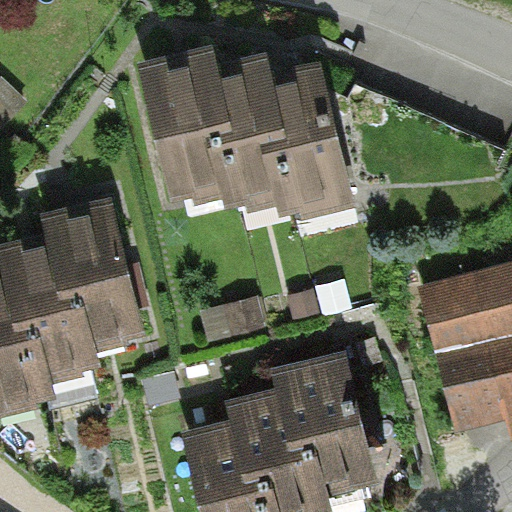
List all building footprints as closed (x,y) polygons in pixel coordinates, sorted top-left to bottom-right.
[(115,57),(148,200),(210,186),(216,213),(265,202),(268,217),(340,201),(309,67),(259,78),(253,54),(205,65),(198,38),(115,57)] [(100,193),(47,206),(52,230),(78,338),(132,325),(100,193)] [(52,230),(0,242),(0,261),(28,375),(84,362),(78,338),(52,230)] [(511,246),(395,282),(418,354),(401,359),(425,436),(491,416),(497,437),(511,432),(511,246)] [(0,261),(0,401),(33,393),(28,375),(0,261)] [(224,415),(168,429),(189,511),(312,511),(308,492),(364,478),(331,350),(267,366),(271,386),(220,399),(224,415)]
